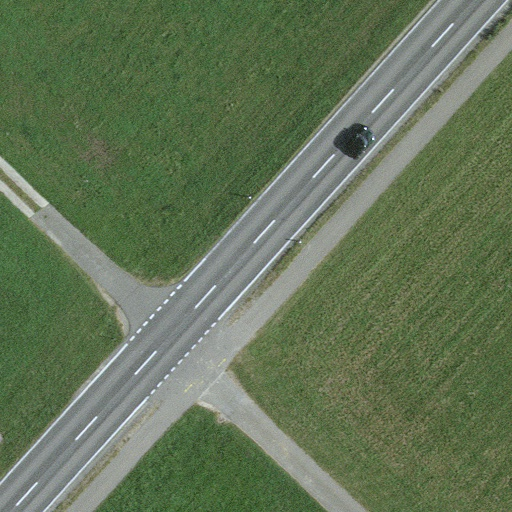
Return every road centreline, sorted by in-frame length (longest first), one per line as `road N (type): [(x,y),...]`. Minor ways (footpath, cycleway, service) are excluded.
road 1 (tertiary): [(473,0),(10,511)]
road 2 (track): [(0,173),(166,340)]
